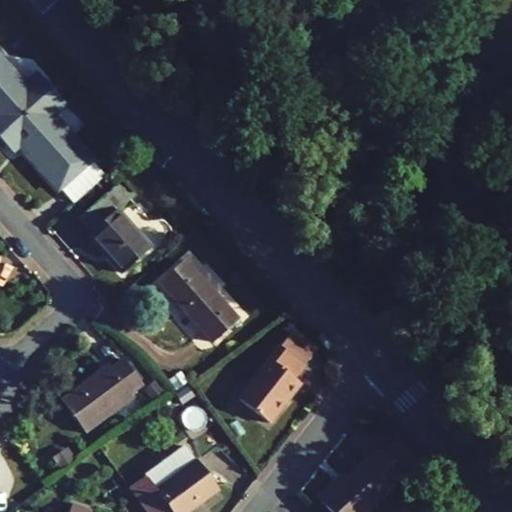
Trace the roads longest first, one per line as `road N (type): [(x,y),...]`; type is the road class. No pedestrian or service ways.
road 1 (tertiary): [(52,0),(372,356)]
road 2 (residential): [(0,203),(73,293),(68,308),(0,372)]
road 3 (tertiary): [(372,356),(511,508)]
road 4 (residential): [(372,356),(254,511)]
